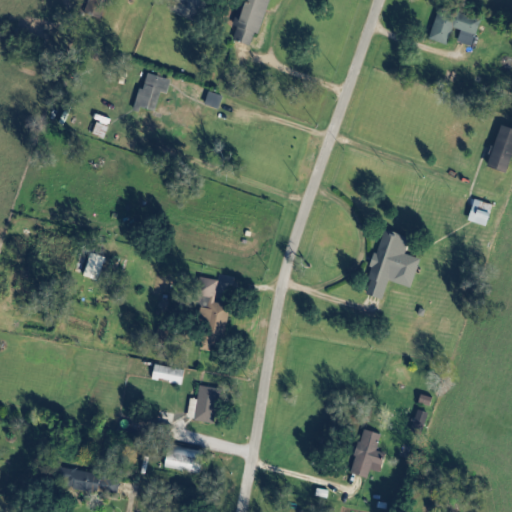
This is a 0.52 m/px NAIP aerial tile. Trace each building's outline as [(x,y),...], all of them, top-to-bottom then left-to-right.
[(262,36),(272,0),(248,0),(240,28),(236,41),(254,46),(257,34),(262,36)] [(433,40),(450,45),(455,29),(464,31),(461,43),(476,47),(482,21),(461,16),(460,21),(439,15),(433,40)] [(174,80),(150,74),(147,90),(142,89),(138,109),(158,114),(163,93),(171,95),(174,80)] [(226,97),(212,92),(207,106),(222,111),(226,97)] [(511,166),(511,128),(503,126),(490,168),(510,174),(511,166)] [(491,227),(495,205),(476,201),(472,223),(491,227)] [(423,259),(408,255),(413,239),(385,231),(368,295),(386,300),(392,282),(415,288),(423,259)] [(222,281),(207,278),(198,323),(207,325),(202,350),(222,354),(232,306),(217,303),(222,281)] [(155,379),(185,385),(188,371),(158,365),(155,379)] [(194,399),(190,419),(217,424),(223,390),(203,386),(200,400),(194,399)] [(425,431),(431,414),(420,410),(414,428),(425,431)] [(353,474),(371,479),(373,470),(383,473),(388,454),(380,451),(384,435),(366,430),(353,474)] [(207,453),(172,446),(168,468),(203,475),(207,453)] [(121,495),(123,478),(64,471),(62,488),(121,495)]
